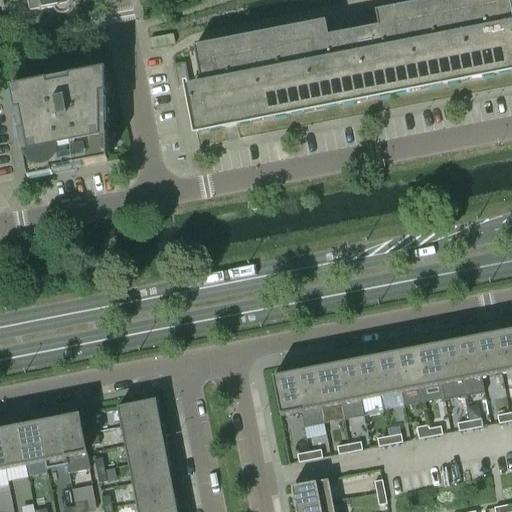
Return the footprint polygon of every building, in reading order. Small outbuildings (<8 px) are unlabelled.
[(69,4),(68,0),(27,0),(30,12),(42,10),(53,8),(54,10),(55,12),(57,13),(58,14),(60,14),(61,14),(63,14),(65,13),(67,12),(68,11),(69,10),(69,8),(70,7),(70,6),(70,5),(70,4),(69,4)] [(196,133),(236,125),(407,92),(511,70),(511,0),(438,0),(375,13),(378,28),(328,38),(325,22),(193,48),(201,85),(188,91),(196,133)] [(178,87),(187,85),(189,85),(185,63),(174,66),(178,87)] [(71,168),(107,161),(106,71),(47,82),(45,70),(8,77),(28,180),(52,176),(50,165),(71,165),(71,168)] [(511,332),(493,336),(501,375),(511,372),(511,332)] [(473,340),(481,378),(501,375),(493,336),(473,340)] [(484,394),(481,378),(473,340),(453,344),(464,398),(484,394)] [(453,344),(433,347),(441,386),(444,402),(464,398),(453,344)] [(421,390),(441,386),(433,347),(413,351),(421,390)] [(401,394),(421,390),(413,351),(393,355),(401,394)] [(393,355),(373,359),(381,398),(401,394),(393,355)] [(361,402),(381,398),(373,359),(353,363),(361,402)] [(353,363),(333,367),(341,406),(361,402),(353,363)] [(313,371),(321,410),(341,406),(333,367),(313,371)] [(293,375),(301,413),(321,410),(313,371),(293,375)] [(279,418),(301,413),(293,375),(272,379),(279,418)] [(117,409),(121,428),(159,421),(156,402),(117,409)] [(510,423),(509,415),(497,417),(498,425),(510,423)] [(80,416),(58,420),(66,459),(67,459),(68,466),(67,466),(69,474),(90,470),(87,455),(80,416)] [(46,463),(45,463),(46,470),(67,466),(68,466),(67,459),(66,459),(58,420),(38,424),(46,463)] [(469,423),(470,430),(482,428),(481,420),(469,423)] [(89,434),(97,433),(95,421),(87,423),(89,434)] [(159,421),(121,428),(124,447),(163,440),(159,421)] [(458,433),(470,430),(469,423),(457,425),(458,433)] [(46,463),(38,424),(18,428),(26,467),(45,463),(46,463)] [(416,429),(418,441),(430,438),(429,430),(428,426),(416,429)] [(0,431),(0,440),(6,471),(26,467),(18,428),(0,431)] [(430,438),(442,436),(441,428),(429,430),(430,438)] [(97,433),(89,434),(91,446),(99,445),(97,433)] [(390,446),(402,444),(400,436),(389,438),(390,446)] [(377,440),(378,448),(390,446),(389,438),(377,440)] [(124,447),(128,466),(167,459),(163,440),(124,447)] [(360,444),(349,446),(350,454),(362,452),(360,444)] [(337,448),(338,456),(350,454),(349,446),(337,448)] [(310,462),(322,459),(320,451),(309,454),(310,462)] [(298,464),(310,462),(309,454),(297,456),(298,464)] [(94,461),(97,473),(105,471),(102,459),(94,461)] [(170,478),(167,459),(128,466),(132,485),(170,478)] [(105,471),(97,473),(99,484),(107,483),(105,471)] [(170,478),(132,485),(136,504),(174,497),(170,478)] [(291,489),(295,511),(297,510),(332,504),(328,481),(291,489)] [(384,493),(382,482),(374,483),(376,495),(384,493)] [(384,493),(376,495),(378,507),(387,505),(384,493)] [(101,498),(104,510),(112,509),(109,497),(101,498)] [(137,511),(177,511),(174,497),(136,504),(137,511)] [(75,508),(76,511),(88,511),(87,502),(75,504),(75,508)]
